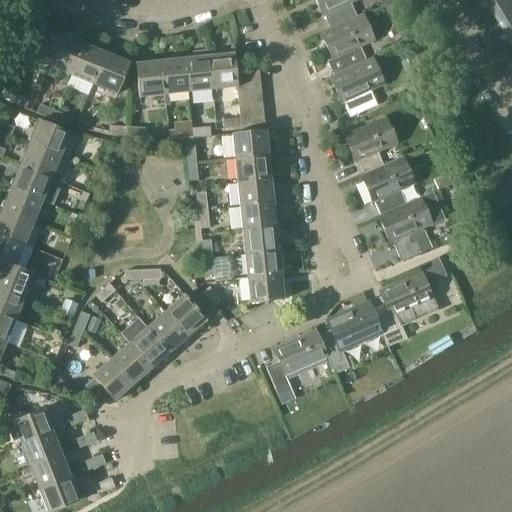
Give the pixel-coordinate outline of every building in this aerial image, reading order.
[(330,30),(356,19),(349,3),(357,0),(314,0),(321,16),(324,15),(330,30)] [(490,8),(495,17),(511,6),(511,0),(482,0),(465,11),(471,20),(490,8)] [(481,37),(486,45),(511,29),(511,6),(495,17),(500,25),(481,37)] [(339,74),(365,62),(359,47),(373,41),(362,16),(356,19),(330,30),(319,34),(330,60),(332,59),(339,74)] [(24,24),(14,48),(25,53),(24,57),(46,66),(59,34),(37,25),(36,29),(24,24)] [(510,42),(511,44),(511,29),(486,45),(491,54),(510,42)] [(59,34),(46,66),(68,76),(81,44),(59,34)] [(81,44),(68,76),(91,85),(104,53),(81,44)] [(210,89),(207,56),(206,50),(192,52),(192,58),(184,59),(187,92),(210,89)] [(104,53),(91,85),(114,95),(127,63),(104,53)] [(235,87),(234,81),(234,70),(232,54),(207,56),(210,89),(235,87)] [(169,94),(187,92),(184,59),(159,61),(163,95),(164,95),(169,94)] [(365,62),(339,74),(329,79),(340,104),(342,103),(348,118),(374,107),(368,92),(383,86),(371,59),(365,62)] [(138,97),(163,95),(159,61),(135,64),(138,97)] [(511,64),(501,71),(506,78),(511,74),(511,64)] [(234,70),(234,81),(258,78),(257,67),(234,70)] [(417,97),(432,91),(424,73),(409,80),(417,97)] [(258,78),(234,81),(235,87),(235,92),(259,90),(258,78)] [(8,100),(12,91),(5,88),(1,97),(8,100)] [(235,92),(236,104),(261,102),(259,90),(235,92)] [(14,92),(12,91),(8,100),(10,101),(10,102),(27,109),(30,100),(14,93),(14,92)] [(236,104),(238,115),(262,113),(261,102),(236,104)] [(36,113),(51,119),(54,110),(40,105),(36,113)] [(72,118),(54,110),(51,119),(69,126),(72,118)] [(238,115),(238,118),(239,127),(263,125),(262,113),(238,115)] [(221,129),(239,127),(238,118),(220,120),(221,129)] [(356,162),(362,176),(382,167),(376,153),(395,145),(384,118),(342,137),(353,163),(356,162)] [(38,121),(28,145),(59,157),(68,133),(38,121)] [(0,133),(9,137),(13,129),(0,123),(0,133)] [(125,136),(125,128),(109,127),(108,135),(125,136)] [(144,129),(125,128),(125,136),(143,138),(144,129)] [(209,128),(191,130),(192,138),(210,137),(209,128)] [(192,138),(191,130),(174,131),(174,140),(192,138)] [(230,134),(233,159),(267,156),(264,131),(230,134)] [(59,157),(28,145),(19,167),(50,180),(59,157)] [(184,146),(186,164),(195,162),(193,145),(184,146)] [(269,179),(267,156),(233,159),(236,183),(269,179)] [(373,202),(379,217),(405,205),(398,191),(412,185),(401,159),(382,167),(362,176),(360,177),(371,203),(373,202)] [(195,162),(186,164),(188,181),(197,180),(195,162)] [(19,167),(10,189),(41,202),(50,180),(19,167)] [(272,203),(269,179),(236,183),(238,207),(272,203)] [(10,189),(1,211),(33,224),(41,202),(10,189)] [(196,194),(198,211),(207,210),(206,193),(196,194)] [(405,205),(379,217),(377,218),(388,243),(391,242),(400,262),(420,253),(411,233),(442,219),(431,194),(405,205)] [(274,227),(272,203),(238,207),(240,231),(274,227)] [(198,211),(200,229),(209,228),(207,210),(198,211)] [(33,224),(1,211),(0,214),(0,236),(24,246),(33,224)] [(277,251),(274,227),(240,231),(243,254),(277,251)] [(0,264),(1,264),(1,263),(15,269),(15,268),(24,246),(0,236),(0,264)] [(202,245),(203,259),(213,258),(211,240),(201,241),(202,245)] [(279,275),(277,251),(243,254),(245,278),(279,275)] [(440,257),(419,266),(421,271),(427,285),(448,275),(440,257)] [(214,276),(213,258),(203,259),(205,277),(214,276)] [(33,276),(15,268),(15,269),(1,263),(1,264),(0,264),(0,289),(24,300),(33,276)] [(142,270),(142,279),(160,278),(159,269),(142,270)] [(142,279),(142,270),(124,271),(124,280),(142,279)] [(383,305),(371,310),(381,332),(388,348),(407,340),(396,314),(433,298),(427,285),(421,271),(396,283),(394,281),(389,284),(389,285),(377,291),(383,305)] [(282,300),(279,275),(245,278),(248,303),(282,300)] [(114,291),(108,284),(95,296),(101,303),(114,291)] [(208,285),(200,292),(213,306),(220,299),(208,285)] [(0,315),(15,322),(24,300),(0,289),(0,315)] [(183,294),(164,311),(186,337),(205,320),(183,294)] [(316,330),(313,331),(326,358),(327,358),(334,375),(350,368),(341,350),(381,332),(371,310),(368,304),(327,322),(330,330),(318,335),(316,330)] [(164,311),(146,327),(168,353),(186,337),(164,311)] [(81,313),(74,329),(83,333),(90,317),(81,313)] [(0,342),(7,345),(15,322),(0,315),(0,342)] [(168,353),(146,327),(139,319),(121,335),(128,342),(150,368),(168,353)] [(83,333),(74,329),(67,346),(76,349),(83,333)] [(285,376),(326,358),(313,331),(272,349),(278,363),(265,368),(281,405),(295,399),(285,376)] [(110,358),(132,385),(150,368),(128,342),(110,358)] [(132,385),(110,358),(90,375),(113,401),(132,385)] [(18,444),(50,432),(41,409),(9,421),(18,444)] [(71,426),(88,420),(84,411),(67,417),(71,426)] [(59,455),(50,432),(18,444),(27,467),(59,455)] [(80,448),(96,442),(93,433),(76,440),(80,448)] [(59,455),(27,467),(28,470),(29,470),(37,489),(68,478),(59,455)] [(88,471),(105,464),(102,455),(85,462),(88,471)] [(68,478),(37,489),(45,511),(47,511),(82,499),(76,483),(71,485),(68,478)] [(97,494),(114,488),(111,479),(94,485),(97,494)]
